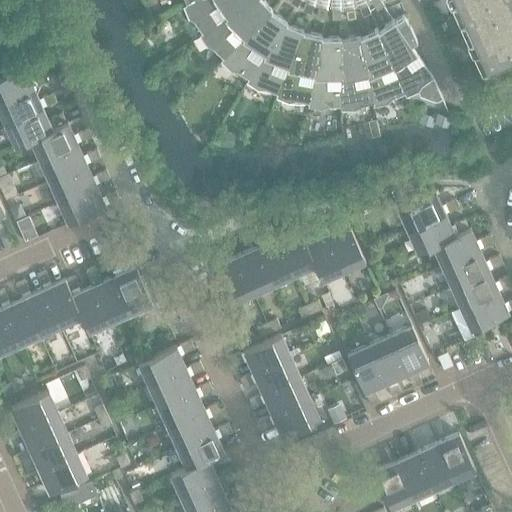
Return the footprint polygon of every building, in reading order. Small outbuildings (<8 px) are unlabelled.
[(202,33),(251,0),(196,0),(183,5),(188,18),(194,22),(202,33)] [(222,58),(271,10),(272,9),(263,0),(251,0),(202,33),(199,34),(207,46),(213,49),(222,58)] [(384,4),(380,0),(374,0),(372,2),(376,9),(384,4)] [(511,0),(457,0),(484,60),(511,47),(511,0)] [(310,13),(314,5),(306,1),(302,9),(310,13)] [(370,12),(367,4),(359,7),(362,15),(370,12)] [(325,17),(327,8),(318,7),(317,15),(325,17)] [(356,16),(354,8),(345,10),(347,18),(356,16)] [(341,18),(340,9),(332,9),(332,18),(341,18)] [(248,79),(286,22),(287,21),(271,10),(222,58),(220,60),(230,70),(237,71),(248,79)] [(433,77),(411,44),(417,40),(409,23),(404,14),(395,20),(394,19),(378,30),(404,93),(405,96),(418,90),(420,95),(436,101),(443,97),(433,77)] [(277,94),(303,31),(304,29),(286,22),(248,79),(246,81),(257,88),(264,89),(277,94)] [(404,93),(378,30),(377,28),(360,36),(373,103),(373,105),(387,103),(392,98),(404,93)] [(308,103),(322,36),(322,34),(303,31),(277,94),(276,97),(288,102),(295,101),(308,103)] [(373,103),(360,36),(359,34),(341,38),(340,106),(340,109),(354,109),(360,105),(373,103)] [(340,106),(341,38),(341,36),(322,36),(308,103),(307,106),(340,106)] [(0,101),(34,86),(24,64),(0,74),(0,101)] [(47,80),(43,71),(33,75),(37,84),(47,80)] [(43,107),(34,86),(0,101),(0,112),(5,124),(43,107)] [(57,101),(53,92),(42,96),(46,105),(57,101)] [(52,127),(43,107),(5,124),(15,145),(30,138),(29,137),(52,127)] [(77,142),(67,120),(66,121),(62,112),(51,116),(55,125),(52,127),(29,137),(30,138),(40,159),(77,142)] [(432,125),(435,116),(422,112),(419,121),(432,125)] [(91,136),(87,127),(77,132),(81,141),(91,136)] [(230,147),(232,134),(222,133),(219,146),(230,147)] [(87,163),(77,142),(40,159),(49,180),(87,163)] [(101,157),(97,148),(86,152),(90,161),(101,157)] [(96,184),(87,163),(49,180),(58,201),(96,184)] [(110,177),(106,169),(96,173),(100,182),(110,177)] [(106,205),(96,184),(58,201),(68,222),(106,205)] [(120,199),(116,190),(105,194),(109,203),(120,199)] [(445,213),(435,191),(398,207),(396,203),(386,207),(385,211),(388,212),(397,208),(407,229),(445,213)] [(459,206),(455,197),(445,202),(449,211),(459,206)] [(455,233),(445,213),(407,229),(416,250),(432,243),(455,233)] [(333,224),(328,214),(320,218),(324,228),(333,224)] [(480,248),(470,226),(468,226),(464,217),(454,222),(458,231),(455,233),(432,243),(442,265),(480,248)] [(365,259),(348,222),(326,232),(343,269),(365,259)] [(316,263),(306,241),(304,237),(313,233),(309,223),(299,227),(299,225),(277,235),(294,273),(315,264),(316,263)] [(343,269),(326,232),(306,241),(316,263),(315,264),(322,279),(343,269)] [(494,242),(490,233),(479,238),(483,246),(494,242)] [(294,273),(277,235),(257,244),(274,282),(294,273)] [(274,282),(257,244),(235,254),(253,292),(274,282)] [(489,269),(480,248),(442,265),(451,286),(489,269)] [(253,292),(235,254),(214,264),(231,302),(253,292)] [(503,263),(499,254),(488,258),(492,267),(503,263)] [(120,266),(115,256),(106,260),(111,270),(120,266)] [(152,302),(135,264),(113,274),(130,312),(152,302)] [(99,276),(95,265),(86,269),(90,280),(99,276)] [(50,280),(45,269),(36,273),(41,284),(50,280)] [(498,289),(489,269),(451,286),(461,307),(498,289)] [(130,312),(113,274),(92,283),(109,321),(130,312)] [(511,283),(511,282),(508,274),(498,279),(502,288),(511,283)] [(82,314),(72,292),(70,289),(79,285),(74,275),(66,279),(65,277),(43,287),(60,325),(81,315),(82,314)] [(29,289),(25,279),(16,283),(20,293),(29,289)] [(109,321),(92,283),(72,292),(82,314),(81,315),(88,331),(109,321)] [(60,325),(43,287),(22,296),(39,334),(60,325)] [(0,302),(9,298),(4,288),(0,289),(0,302)] [(508,311),(498,289),(461,307),(470,328),(508,311)] [(39,334),(22,296),(1,306),(18,343),(39,334)] [(322,308),(318,299),(308,303),(312,312),(322,308)] [(312,312),(308,303),(298,308),(302,317),(312,312)] [(367,312),(362,303),(355,307),(359,316),(367,312)] [(0,351),(18,343),(1,306),(0,306),(0,351)] [(281,326),(276,317),(266,322),(270,331),(281,326)] [(270,331),(266,322),(256,327),(260,336),(270,331)] [(428,361),(411,323),(389,333),(406,371),(428,361)] [(291,354),(281,333),(243,350),(253,371),(291,354)] [(406,371),(389,333),(368,342),(385,380),(406,371)] [(194,347),(190,338),(179,343),(183,352),(194,347)] [(385,380),(368,342),(347,352),(364,390),(385,380)] [(186,366),(176,344),(138,361),(148,383),(186,366)] [(244,360),(240,351),(230,356),(234,365),(244,360)] [(452,364),(447,351),(437,355),(443,368),(452,364)] [(300,375),(291,354),(253,371),(262,392),(300,375)] [(203,368),(199,359),(189,364),(193,373),(203,368)] [(90,375),(85,364),(76,369),(81,379),(90,375)] [(195,386),(186,366),(148,383),(157,404),(195,386)] [(421,381),(417,370),(408,374),(413,385),(421,381)] [(254,382),(250,373),(239,377),(243,386),(254,382)] [(25,385),(21,377),(16,375),(10,378),(16,389),(25,385)] [(310,395),(300,375),(262,392),(272,413),(310,395)] [(213,389),(209,380),(198,385),(202,394),(213,389)] [(401,390),(396,380),(387,384),(392,394),(401,390)] [(15,390),(11,381),(0,386),(4,394),(15,390)] [(204,407),(195,386),(157,404),(167,424),(204,407)] [(58,411),(48,389),(11,406),(21,428),(58,411)] [(379,400),(375,389),(366,393),(370,404),(379,400)] [(263,402),(259,393),(249,398),(253,407),(263,402)] [(320,418),(310,395),(272,413),(282,435),(320,418)] [(222,410),(218,401),(208,406),(212,415),(222,410)] [(107,414),(102,403),(94,407),(98,418),(107,414)] [(30,448),(68,431),(76,427),(67,407),(58,411),(21,428),(30,448)] [(214,428),(204,407),(167,424),(176,445),(214,428)] [(112,424),(107,414),(98,418),(103,428),(112,424)] [(272,423),(268,414),(258,419),(262,428),(272,423)] [(232,431),(228,422),(217,426),(221,435),(232,431)] [(224,450),(214,428),(176,445),(185,466),(186,467),(209,457),(224,450)] [(77,452),(68,431),(30,448),(39,469),(77,452)] [(475,469),(459,433),(458,431),(436,441),(453,478),(475,469)] [(453,478),(436,441),(416,450),(433,488),(453,478)] [(433,488),(416,450),(394,460),(412,497),(433,488)] [(87,474),(77,452),(39,469),(49,491),(87,474)] [(129,463),(125,452),(116,456),(120,467),(129,463)] [(218,478),(209,457),(186,467),(185,466),(170,473),(180,494),(218,478)] [(412,497),(394,460),(373,469),(390,507),(412,497)] [(194,511),(227,498),(218,478),(180,494),(187,511),(194,511)] [(142,498),(137,487),(129,492),(133,502),(142,498)] [(76,504),(72,495),(62,500),(66,508),(76,504)] [(233,511),(227,498),(194,511),(233,511)] [(494,511),(495,511),(491,503),(480,507),(482,511),(494,511)]
